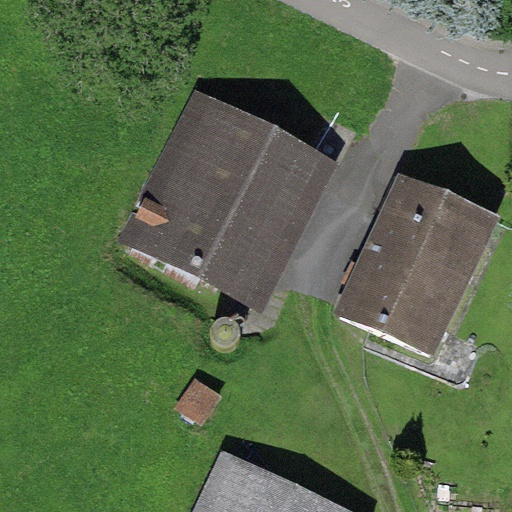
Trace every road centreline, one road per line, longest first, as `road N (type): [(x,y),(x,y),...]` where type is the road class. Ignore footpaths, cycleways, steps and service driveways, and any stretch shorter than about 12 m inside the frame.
road 1 (track): [(391,511),(315,297)]
road 2 (residential): [(335,0),(511,73)]
